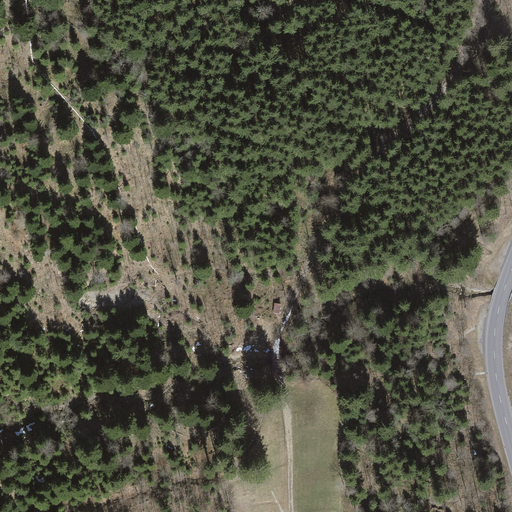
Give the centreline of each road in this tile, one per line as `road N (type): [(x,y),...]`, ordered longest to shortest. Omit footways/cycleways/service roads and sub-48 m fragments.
road 1 (track): [(485,0),(457,71),(381,158),(294,291),(291,511)]
road 2 (secondary): [(511,278),(499,360),(511,446)]
